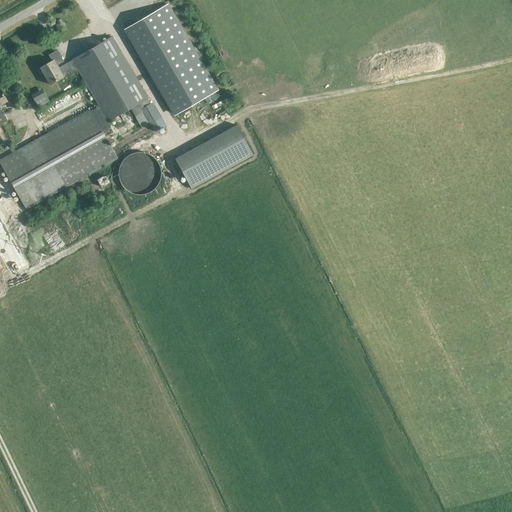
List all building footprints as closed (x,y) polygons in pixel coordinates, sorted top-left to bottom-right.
[(166,5),(125,29),(176,116),(217,92),(166,5)] [(90,112),(0,162),(25,207),(116,157),(98,125),(107,121),(108,122),(130,108),(142,128),(150,124),(154,132),(164,126),(152,104),(150,105),(147,99),(148,98),(112,37),(58,68),(57,66),(64,62),(57,51),(48,56),(51,61),(40,68),(49,85),(70,73),(71,75),(78,71),(103,114),(95,119),(90,112)] [(215,93),(204,99),(207,104),(218,98),(215,93)] [(47,97),(35,103),(38,108),(49,102),(47,97)] [(28,110),(18,112),(20,122),(30,120),(28,110)] [(116,128),(126,130),(127,122),(117,120),(116,128)] [(239,126),(176,159),(192,188),(255,155),(239,126)] [(119,168),(118,174),(119,179),(121,184),(124,189),(129,192),(134,194),(139,195),(145,194),(150,192),(154,189),(158,184),(160,179),(161,174),(160,168),(158,163),(154,159),(150,155),(145,153),(139,152),(134,153),(129,155),(124,159),(121,163),(119,168)]
